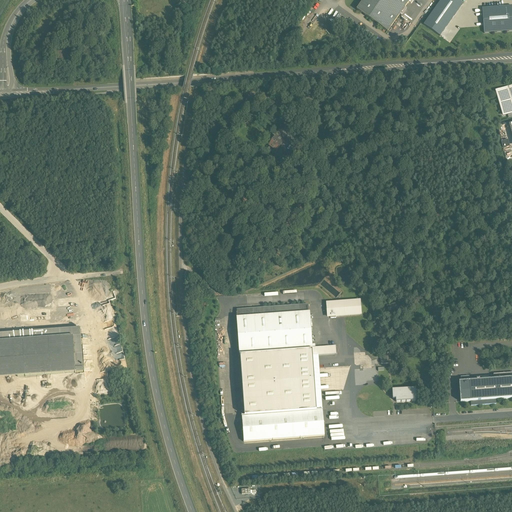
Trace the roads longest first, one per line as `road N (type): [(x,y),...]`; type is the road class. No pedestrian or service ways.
road 1 (primary): [(192,511),(166,437),(144,312),(124,0)]
road 2 (tertiary): [(9,93),(455,61)]
road 3 (track): [(0,404),(26,412),(76,406),(94,375),(98,347),(85,295),(0,206)]
